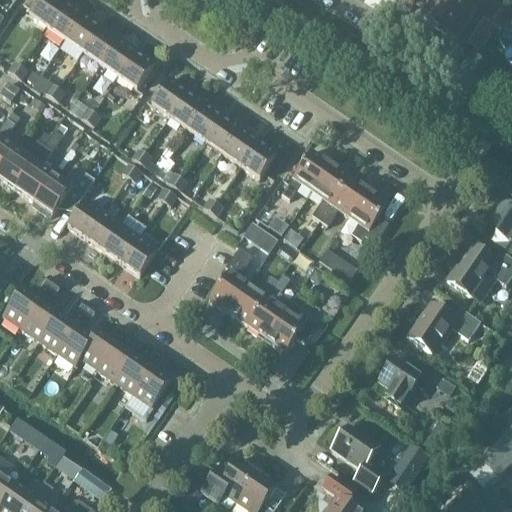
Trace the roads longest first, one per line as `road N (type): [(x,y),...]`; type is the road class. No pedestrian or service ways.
road 1 (residential): [(231,380),(305,422),(443,203),(250,67),(210,70),(147,28),(143,0)]
road 2 (residential): [(0,216),(231,380)]
road 3 (residential): [(511,114),(334,0)]
road 4 (residential): [(137,511),(231,380)]
